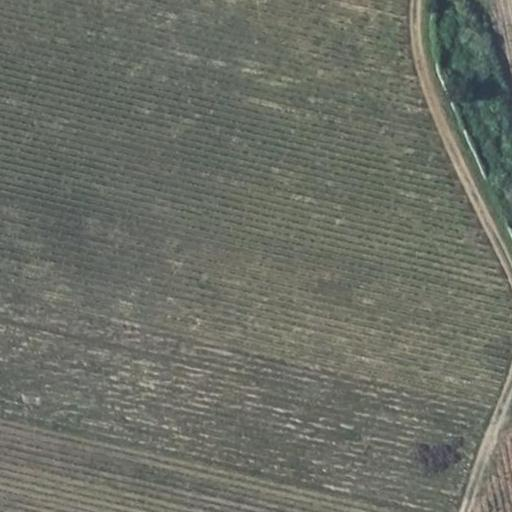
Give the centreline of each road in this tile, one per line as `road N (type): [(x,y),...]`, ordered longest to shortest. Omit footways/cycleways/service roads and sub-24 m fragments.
road 1 (track): [(418,0),(428,83),(511,272)]
road 2 (track): [(511,389),(463,511)]
